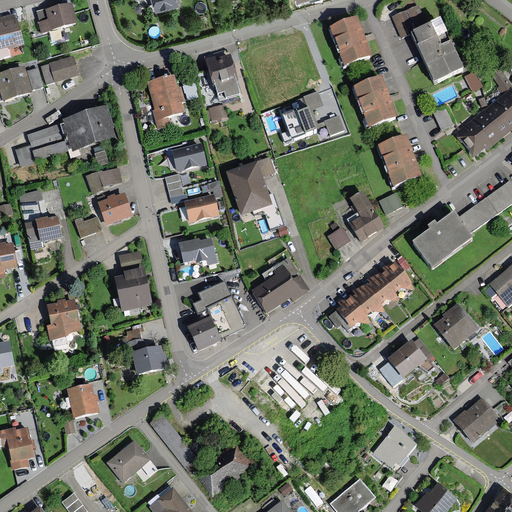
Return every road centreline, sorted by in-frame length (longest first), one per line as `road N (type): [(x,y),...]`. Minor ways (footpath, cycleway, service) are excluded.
road 1 (residential): [(511,246),(361,363),(345,365),(294,311)]
road 2 (residential): [(360,0),(116,67)]
road 3 (residential): [(0,507),(194,374)]
road 4 (unclassified): [(449,190),(364,0)]
road 5 (residential): [(449,190),(294,311)]
road 6 (residential): [(148,221),(0,319)]
road 7 (residential): [(148,221),(175,343),(194,374)]
road 8 (residential): [(116,67),(148,221)]
road 9 (residential): [(0,140),(116,67)]
